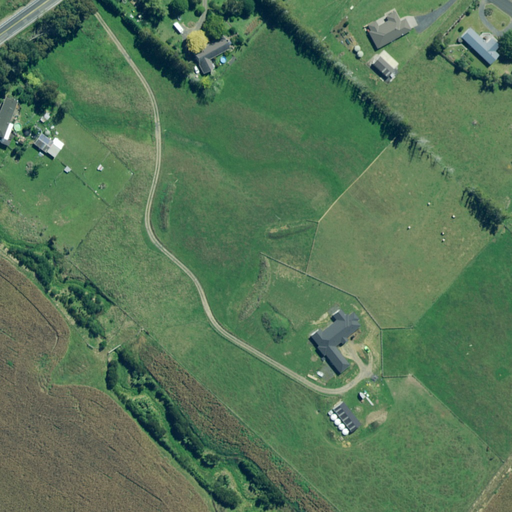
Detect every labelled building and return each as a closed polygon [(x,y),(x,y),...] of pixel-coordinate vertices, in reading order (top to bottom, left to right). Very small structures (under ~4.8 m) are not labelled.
[(399,22),(393,11),(383,17),(373,22),(365,26),(368,32),(366,33),(375,49),(418,27),(412,15),(399,22)] [(484,44),(467,29),(459,39),(488,65),(497,55),(493,51),(497,47),(489,39),(484,44)] [(228,50),(221,36),(200,47),(190,52),(202,74),(213,68),(208,60),(228,50)] [(0,138),(0,144),(7,147),(12,134),(8,132),(11,125),(7,124),(16,103),(4,99),(0,108),(0,138)] [(50,141),(39,134),(31,144),(44,153),(51,159),(62,144),(53,137),(50,141)]
